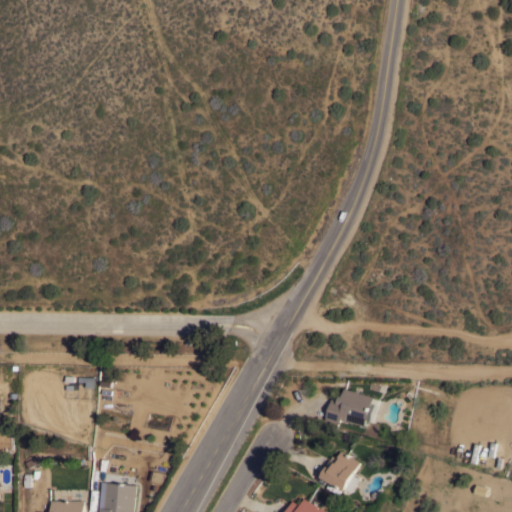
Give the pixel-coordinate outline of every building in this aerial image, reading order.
[(94,376),(93,387),(86,386),(86,381),(79,381),(79,376),(94,376)] [(381,404),(376,423),(367,420),(366,425),(342,418),(340,423),(326,418),(332,398),(338,399),(339,394),(342,395),(344,387),(374,396),(374,397),(382,399),(380,404),(381,404)] [(361,461),(354,474),(360,477),(353,489),(347,486),(345,489),(321,476),(331,458),(332,455),(337,458),(341,450),(361,461)] [(99,511),(102,481),(137,484),(134,511),(99,511)] [(329,511),(328,511),(285,511),(292,500),(300,504),(304,497),(329,511)] [(85,499),(85,511),(52,511),(52,499),(85,499)]
